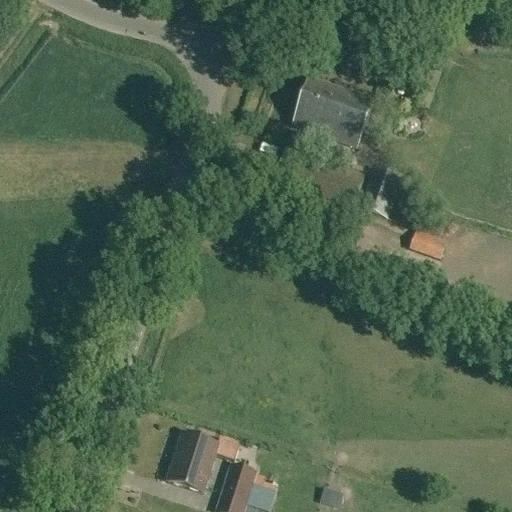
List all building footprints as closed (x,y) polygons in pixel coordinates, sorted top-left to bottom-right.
[(424,55),(408,105),(429,112),(444,60),(424,55)] [(292,127),(357,150),(373,103),(309,81),(292,127)] [(352,216),(365,178),(286,151),(273,190),(352,216)] [(357,212),(389,222),(402,182),(372,172),(357,212)] [(418,191),(414,203),(426,207),(430,196),(418,191)] [(447,243),(438,240),(443,227),(420,219),(408,253),(440,264),(447,243)] [(218,447),(187,437),(183,449),(180,457),(176,456),(168,484),(202,495),(214,457),(218,447)] [(255,476),(232,468),(218,511),(253,511),(262,484),(253,481),(255,476)] [(344,497),(324,490),(319,504),(339,511),(344,497)]
